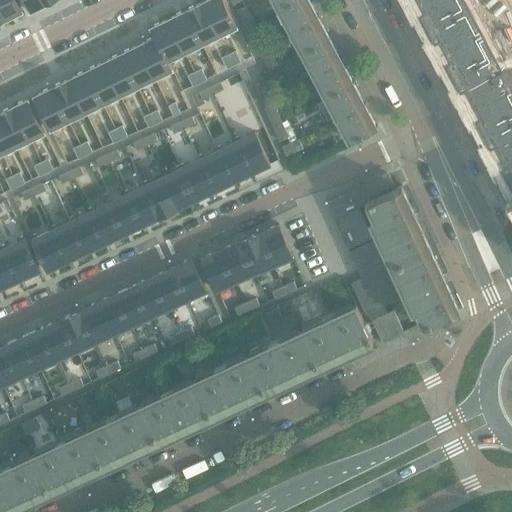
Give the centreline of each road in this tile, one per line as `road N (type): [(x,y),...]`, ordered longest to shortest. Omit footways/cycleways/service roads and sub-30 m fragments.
road 1 (residential): [(429,128),(0,323)]
road 2 (residential): [(72,511),(431,344)]
road 3 (secondary): [(487,398),(255,511)]
road 4 (tertiary): [(429,128),(511,309)]
road 5 (secondary): [(330,511),(468,444),(509,440)]
road 6 (residential): [(0,63),(130,0)]
road 7 (tertiary): [(363,0),(429,128)]
